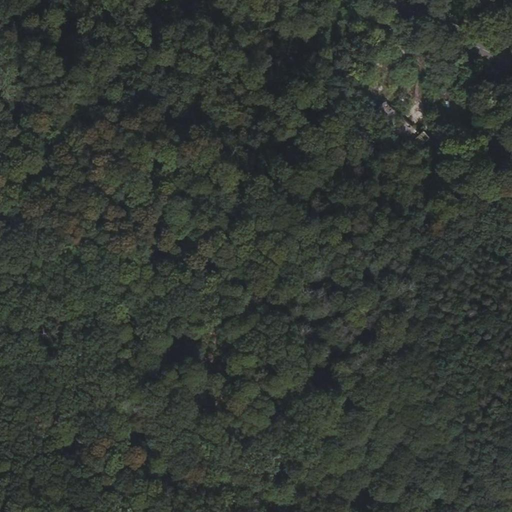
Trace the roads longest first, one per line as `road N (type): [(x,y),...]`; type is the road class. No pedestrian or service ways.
road 1 (track): [(146,511),(0,385)]
road 2 (tertiary): [(399,0),(511,60)]
